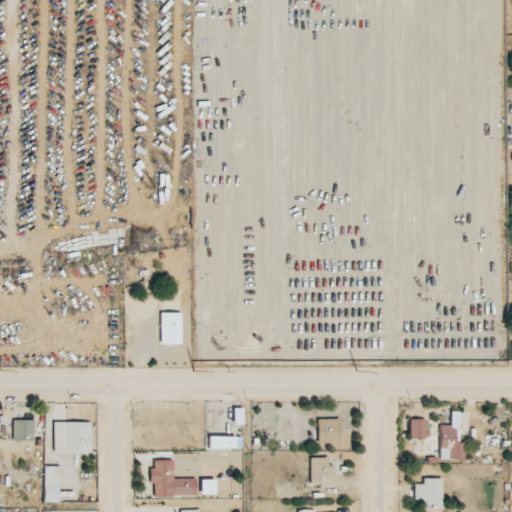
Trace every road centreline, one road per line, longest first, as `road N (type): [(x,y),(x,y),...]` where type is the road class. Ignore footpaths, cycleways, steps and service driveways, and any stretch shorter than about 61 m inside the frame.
road 1 (tertiary): [(511,386),(0,384)]
road 2 (residential): [(115,511),(114,386)]
road 3 (residential): [(378,386),(379,511)]
